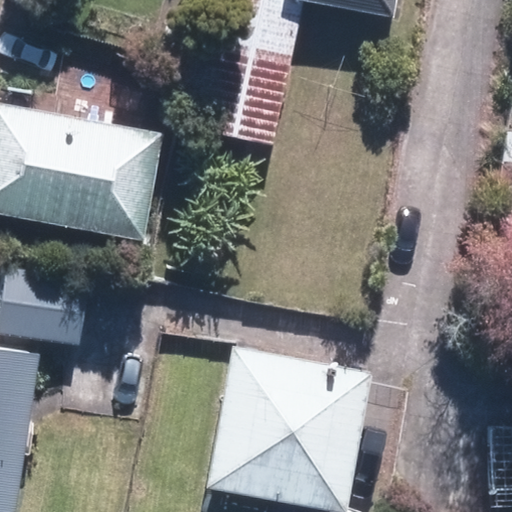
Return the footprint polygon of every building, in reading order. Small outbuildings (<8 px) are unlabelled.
[(338,0),(387,9),(388,0),(338,0)] [(158,130),(0,101),(0,211),(138,236),(158,130)] [(0,266),(0,330),(76,339),(83,276),(0,266)] [(8,511),(34,349),(0,343),(0,511),(8,511)] [(367,370),(226,345),(202,484),(342,509),(367,370)]
